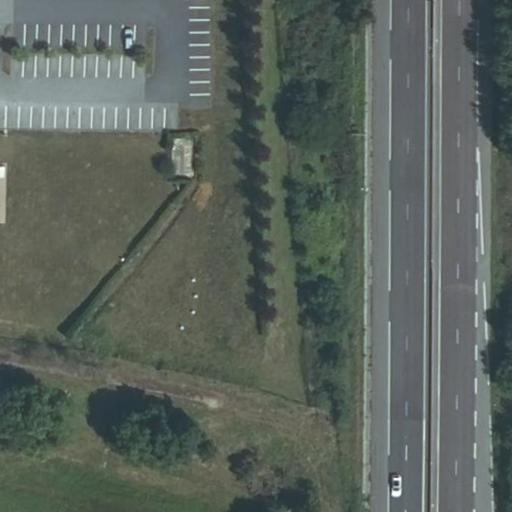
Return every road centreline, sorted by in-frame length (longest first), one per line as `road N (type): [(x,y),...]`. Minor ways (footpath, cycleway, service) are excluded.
road 1 (trunk): [(406,0),(401,511)]
road 2 (trunk): [(449,511),(452,0)]
